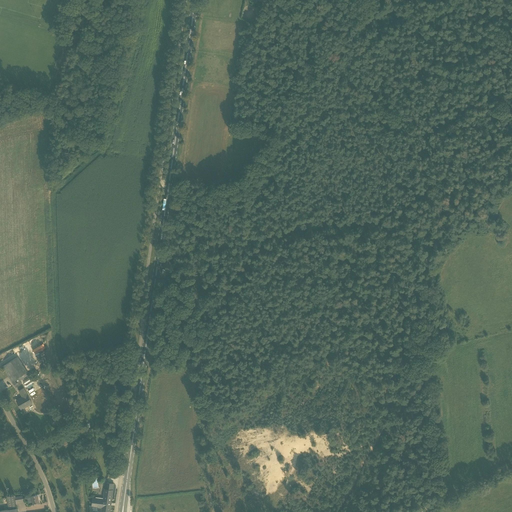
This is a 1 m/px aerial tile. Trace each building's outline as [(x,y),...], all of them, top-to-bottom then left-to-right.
[(16,388),(22,384),(20,380),(29,374),(18,357),(2,367),(16,388)] [(24,381),(27,387),(35,382),(32,377),(24,381)] [(33,403),(24,388),(19,391),(23,397),(16,400),(21,410),(33,403)] [(111,506),(114,484),(106,483),(103,499),(99,498),(98,504),(105,505),(111,506)] [(29,504),(33,503),(33,504),(40,502),(38,494),(35,495),(35,493),(31,494),(32,496),(31,496),(23,498),(23,496),(15,497),(16,502),(25,500),(25,501),(28,500),(29,504)] [(6,496),(8,508),(16,507),(15,495),(6,496)] [(109,511),(111,506),(105,505),(98,504),(99,498),(93,498),(92,505),(89,505),(90,511),(93,511),(93,510),(102,511),(101,511),(109,511)]
